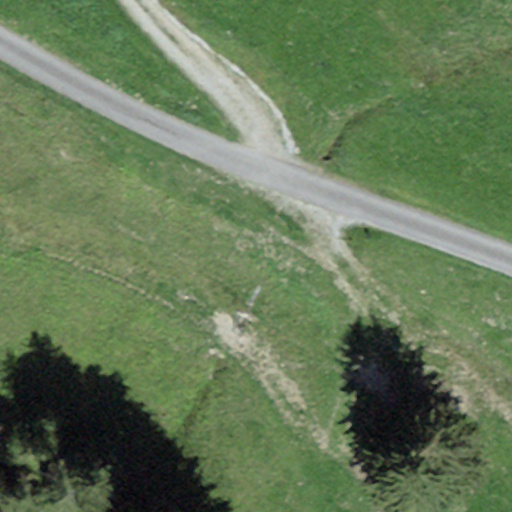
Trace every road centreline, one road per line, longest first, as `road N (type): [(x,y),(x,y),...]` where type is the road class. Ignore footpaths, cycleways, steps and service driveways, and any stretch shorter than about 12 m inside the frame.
road 1 (track): [(0,45),(292,197),(511,272)]
road 2 (track): [(133,0),(292,197)]
